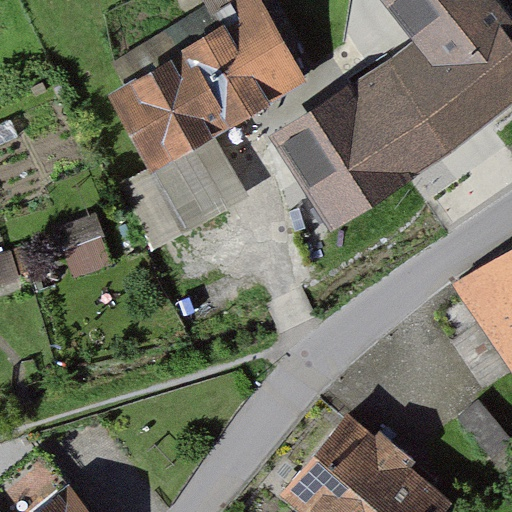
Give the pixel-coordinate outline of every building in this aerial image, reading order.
[(152,163),(308,70),(268,0),(206,0),(218,21),(110,83),(152,163)] [(268,138),(334,233),(511,100),(511,12),(503,0),(389,0),(414,35),(268,138)] [(511,243),(454,282),(511,370),(511,243)] [(278,482),(310,511),(448,511),(456,504),(347,406),(278,482)] [(27,511),(107,511),(76,473),(27,511)]
